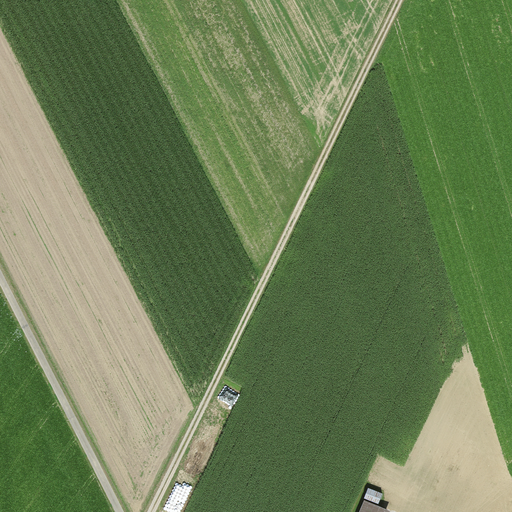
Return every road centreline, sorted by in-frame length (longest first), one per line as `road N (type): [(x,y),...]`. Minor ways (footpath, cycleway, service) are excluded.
road 1 (track): [(400,0),(152,511)]
road 2 (unclassified): [(113,511),(0,285)]
